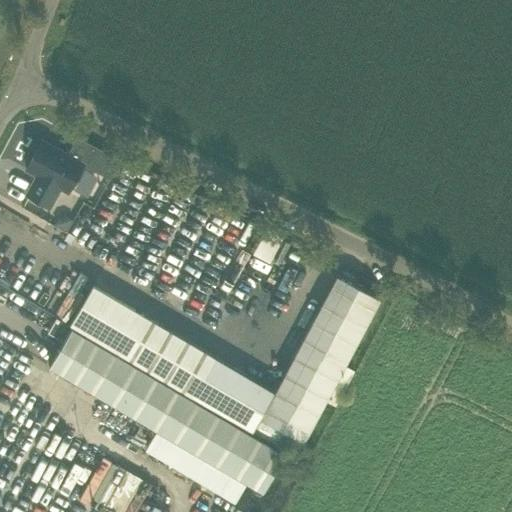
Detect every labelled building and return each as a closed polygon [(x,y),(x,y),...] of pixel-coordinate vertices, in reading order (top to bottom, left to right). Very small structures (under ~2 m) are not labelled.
[(27,194),(44,203),(50,206),(60,187),(67,191),(83,163),(42,140),(26,169),(40,176),(36,183),(33,182),(27,194)] [(66,230),(72,218),(66,215),(58,216),(54,223),(66,230)] [(337,275),(275,391),(255,428),(298,452),(380,297),(337,275)] [(125,352),(192,393),(192,392),(255,428),(275,391),(214,356),(147,316),(93,283),(69,322),(123,355),(125,352)] [(64,341),(72,326),(56,317),(48,332),(64,341)] [(296,455),(298,452),(255,428),(192,392),(192,393),(189,397),(74,329),(53,366),(158,427),(145,449),(235,502),(248,480),(266,490),(289,451),(296,455)] [(104,511),(129,511),(144,472),(105,458),(98,477),(103,479),(93,508),(104,511)]
